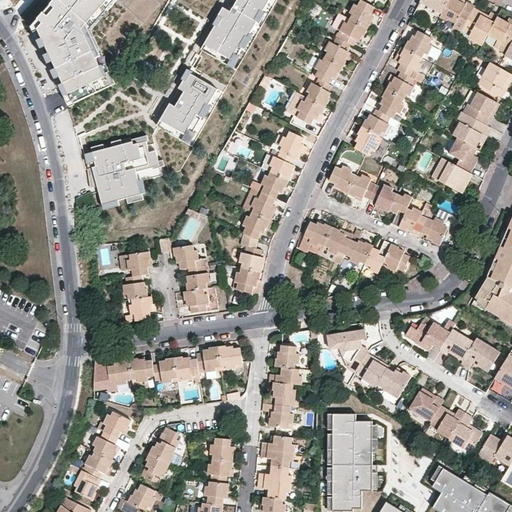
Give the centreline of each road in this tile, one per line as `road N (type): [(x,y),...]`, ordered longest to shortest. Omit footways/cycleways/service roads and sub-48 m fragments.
road 1 (residential): [(0,31),(40,113),(54,164),(72,346)]
road 2 (residential): [(403,0),(304,191)]
road 3 (residential): [(104,511),(149,422),(253,402)]
road 4 (residential): [(511,420),(394,346),(383,302)]
road 5 (residential): [(72,346),(54,432),(11,511)]
road 6 (residential): [(455,278),(433,253),(304,191)]
road 7 (residential): [(455,278),(511,152)]
road 8 (residential): [(304,191),(280,250),(266,319)]
